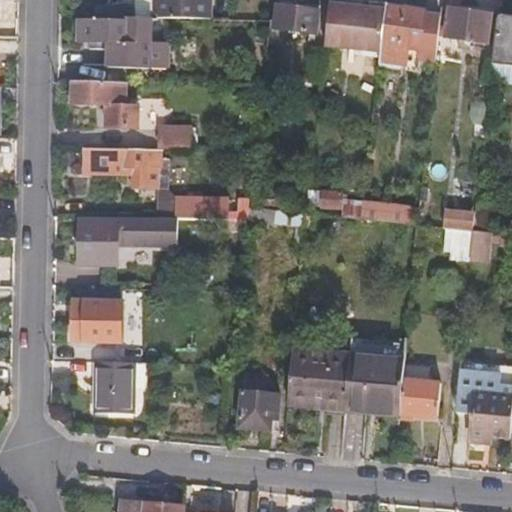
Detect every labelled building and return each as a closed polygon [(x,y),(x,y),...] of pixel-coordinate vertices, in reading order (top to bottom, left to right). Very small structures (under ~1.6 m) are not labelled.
[(136,0),(136,10),(156,11),(156,17),(170,18),(210,18),(210,0),(136,0)] [(331,3),(326,45),(356,48),(381,51),(386,9),(331,3)] [(279,6),(277,28),(318,33),(322,11),(279,6)] [(425,12),(386,7),(386,9),(381,51),(380,57),(380,64),(408,67),(410,49),(421,50),(420,58),(437,60),(442,18),(425,16),(425,12)] [(109,9),(109,16),(146,17),(156,17),(156,11),(136,10),(109,9)] [(451,10),(448,39),(488,44),(492,14),(451,10)] [(511,13),(499,12),(491,85),(511,86),(511,13)] [(145,40),(170,42),(170,18),(156,17),(146,17),(146,20),(145,40)] [(80,19),(80,41),(111,42),(110,65),(169,67),(170,42),(145,40),(146,20),(80,19)] [(356,48),(355,54),(380,57),(381,51),(356,48)] [(126,104),(127,84),(74,83),(73,103),(107,104),(107,127),(139,127),(140,104),(126,104)] [(181,129),(158,128),(158,150),(181,150),(181,129)] [(132,166),(132,185),(156,186),(158,150),(125,148),(86,147),(86,169),(123,170),(124,166),(132,166)] [(173,199),(172,218),(179,218),(251,221),(258,153),(234,152),(232,173),(237,173),(234,211),(224,210),(225,201),(173,199)] [(329,188),(327,206),(351,209),(353,191),(329,188)] [(479,199),(475,230),(487,232),(496,221),(498,211),(491,202),(479,199)] [(366,200),(365,218),(381,219),(382,202),(366,200)] [(309,212),(308,224),(318,224),(319,213),(309,212)] [(172,218),(117,216),(116,220),(80,219),(79,260),(117,262),(118,242),(177,244),(179,218),(172,218)] [(141,288),(140,303),(172,303),(173,289),(141,288)] [(75,298),(74,338),(122,339),(123,299),(75,298)] [(296,348),(290,404),(347,409),(352,358),(352,353),(296,348)] [(352,358),(347,409),(400,414),(404,378),(405,364),(352,358)] [(99,361),(96,413),(133,414),(136,361),(99,361)] [(404,378),(400,414),(438,418),(442,382),(404,378)] [(245,392),(241,428),(280,431),(284,396),(245,392)] [(511,396),(475,394),(471,432),(511,436),(511,396)] [(130,501),(128,511),(147,511),(148,502),(130,501)] [(187,511),(187,505),(148,502),(147,511),(187,511)]
